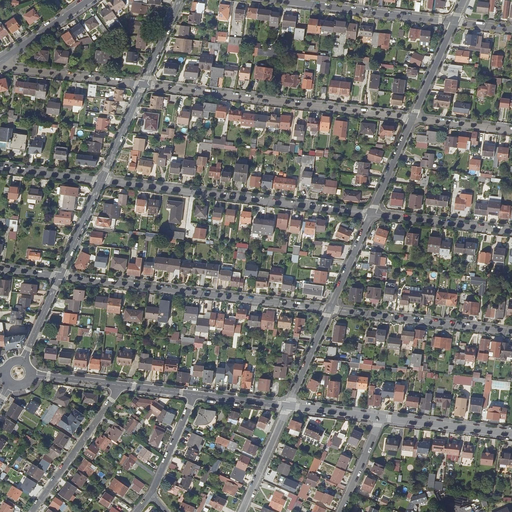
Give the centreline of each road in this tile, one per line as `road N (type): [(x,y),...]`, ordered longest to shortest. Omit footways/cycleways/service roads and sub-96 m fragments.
road 1 (residential): [(142,84),(411,118)]
road 2 (residential): [(59,276),(328,309)]
road 3 (residential): [(101,180),(369,213)]
road 4 (residential): [(328,309),(511,332)]
road 5 (residential): [(273,0),(452,22)]
road 6 (residential): [(31,511),(119,385)]
road 7 (residential): [(369,213),(511,231)]
road 8 (residential): [(0,67),(142,84)]
road 9 (residential): [(379,417),(511,433)]
